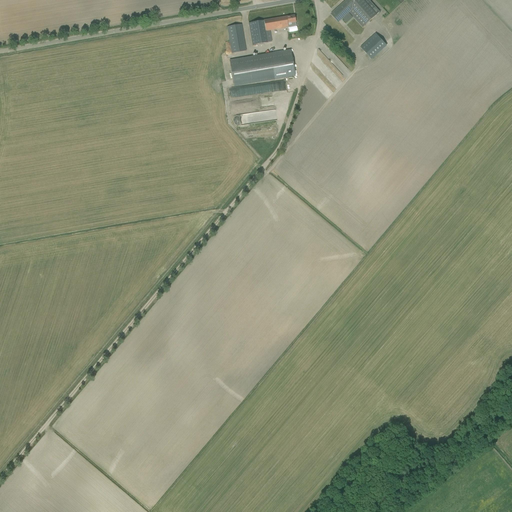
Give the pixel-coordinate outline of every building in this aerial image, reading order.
[(370,9),(367,5),(369,3),(366,0),(346,0),(344,3),(344,2),(331,14),(339,22),(350,12),(364,27),(376,15),(375,14),(378,11),(373,6),(370,9)] [(267,43),(266,31),(285,28),(286,28),(296,27),(295,23),(296,23),(294,16),(248,23),(252,46),(267,43)] [(227,27),(228,32),(231,54),(246,51),(241,25),(227,27)] [(360,48),(371,60),(386,46),(375,34),(360,48)] [(291,51),(229,61),(234,86),(295,76),(291,51)] [(238,86),(229,88),(231,97),(240,95),(239,93),(238,94),(237,92),(240,91),(239,88),(238,86)]
